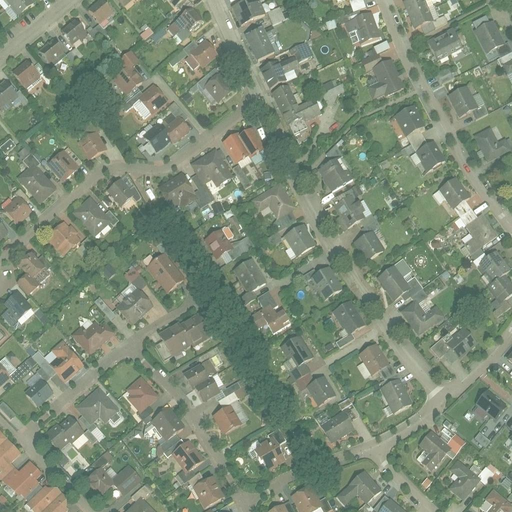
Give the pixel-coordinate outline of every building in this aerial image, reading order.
[(0,0),(17,19),(34,5),(29,0),(0,0)] [(165,0),(174,9),(184,0),(165,0)] [(257,0),(256,0),(234,10),(242,27),(265,17),(257,0)] [(420,0),(416,0),(404,5),(414,30),(431,23),(420,0)] [(112,15),(103,3),(89,15),(93,19),(98,26),(112,15)] [(266,14),(271,27),(284,22),(279,9),(266,14)] [(201,25),(191,11),(169,27),(180,41),(201,25)] [(377,42),(367,16),(353,22),(363,47),(377,42)] [(86,34),(77,24),(63,37),(68,42),(72,46),(86,34)] [(499,49),(488,27),(474,34),(486,56),(499,49)] [(148,29),(139,36),(143,42),(153,34),(148,29)] [(155,43),(166,34),(162,29),(151,39),(155,43)] [(260,33),(244,40),(256,65),(271,58),(260,33)] [(461,51),(452,34),(427,46),(436,64),(461,51)] [(64,55),(53,43),(40,55),(51,67),(64,55)] [(217,58),(205,43),(187,57),(199,72),(217,58)] [(372,49),(375,57),(388,51),(384,43),(372,49)] [(76,62),(82,57),(75,49),(69,54),(76,62)] [(127,72),(115,81),(126,97),(142,86),(132,73),(136,70),(126,56),(119,62),(127,72)] [(382,66),(379,57),(361,65),(365,74),(371,71),(377,85),(367,90),(372,101),(383,97),(384,100),(399,93),(386,64),(382,66)] [(262,69),(270,88),(285,82),(277,63),(262,69)] [(511,63),(503,68),(507,76),(511,73),(511,63)] [(38,76),(27,64),(12,76),(22,89),(38,76)] [(435,75),(441,86),(453,81),(447,70),(435,75)] [(216,73),(200,87),(218,107),(234,92),(216,73)] [(321,86),(323,92),(336,89),(334,82),(321,86)] [(17,97),(8,86),(0,92),(0,109),(1,111),(17,97)] [(164,105),(153,89),(138,100),(148,115),(164,105)] [(334,96),(344,94),(343,89),(322,92),(324,107),(336,106),(334,96)] [(448,98),(459,119),(473,111),(463,90),(448,98)] [(292,93),(275,100),(286,128),(318,115),(313,102),(298,108),(292,93)] [(412,109),(394,120),(406,140),(424,129),(412,109)] [(189,132),(179,120),(163,133),(170,141),(173,145),(189,132)] [(163,133),(159,127),(144,139),(156,153),(170,141),(163,133)] [(491,130),(474,137),(486,164),(511,152),(511,151),(507,140),(497,144),(491,130)] [(245,131),(221,145),(233,166),(249,157),(251,160),(259,155),(245,131)] [(89,137),(77,145),(89,163),(101,154),(89,137)] [(0,151),(4,156),(15,148),(9,140),(0,147),(0,151)] [(427,148),(414,156),(427,175),(439,167),(427,148)] [(215,153),(192,168),(202,185),(210,180),(215,189),(231,179),(215,153)] [(60,154),(45,166),(62,185),(76,173),(60,154)] [(320,169),(333,192),(355,180),(350,171),(341,176),(333,161),(320,169)] [(34,167),(17,180),(39,207),(56,193),(34,167)] [(182,175),(156,190),(167,209),(178,203),(182,211),(198,202),(182,175)] [(117,182),(105,194),(120,209),(132,197),(117,182)] [(464,203),(451,184),(439,192),(452,211),(464,203)] [(279,186),(251,203),(259,215),(269,209),(276,220),(294,210),(279,186)] [(29,212),(18,200),(3,214),(13,226),(29,212)] [(89,200),(73,216),(96,240),(112,224),(89,200)] [(348,200),(334,209),(347,231),(362,222),(348,200)] [(496,239),(482,219),(477,222),(464,203),(452,211),(472,242),(466,246),(472,255),(496,239)] [(62,226),(46,240),(63,259),(79,244),(62,226)] [(313,250),(301,230),(284,239),(296,260),(313,250)] [(241,255),(227,231),(201,245),(215,270),(241,255)] [(276,234),(265,242),(270,249),(281,242),(276,234)] [(368,236),(353,245),(366,265),(380,255),(368,236)] [(507,275),(492,257),(478,268),(493,286),(487,292),(500,307),(511,298),(498,282),(507,275)] [(24,276),(15,285),(28,299),(39,288),(33,282),(42,273),(28,258),(17,268),(24,276)] [(159,260),(146,270),(160,288),(166,296),(179,285),(159,260)] [(390,270),(376,281),(394,303),(408,292),(390,270)] [(257,286),(248,271),(235,278),(243,294),(257,286)] [(334,292),(323,274),(310,281),(322,300),(334,292)] [(138,292),(115,312),(129,328),(152,308),(138,292)] [(8,312),(2,317),(12,328),(30,311),(16,296),(4,307),(8,312)] [(99,300),(94,304),(109,322),(114,317),(99,300)] [(285,321),(273,300),(257,309),(268,331),(285,321)] [(443,320),(435,310),(425,318),(416,305),(402,315),(419,338),(443,320)] [(345,306),(331,315),(346,339),(360,331),(345,306)] [(198,317),(158,338),(169,359),(209,338),(198,317)] [(83,328),(72,337),(93,360),(116,338),(104,325),(100,329),(95,324),(87,332),(83,328)] [(475,348),(461,333),(445,348),(458,363),(475,348)] [(47,368),(60,382),(80,364),(61,343),(50,353),(56,360),(47,368)] [(303,365),(293,349),(279,357),(288,373),(303,365)] [(383,369),(370,350),(359,357),(372,377),(383,369)] [(209,382),(202,369),(184,379),(190,391),(195,389),(202,402),(219,393),(212,380),(209,382)] [(158,399),(140,379),(126,392),(131,398),(127,401),(140,416),(158,399)] [(40,382),(24,397),(36,410),(52,395),(40,382)] [(328,404),(318,384),(307,390),(317,410),(328,404)] [(396,386),(382,393),(393,417),(408,410),(396,386)] [(98,391),(75,411),(89,426),(98,418),(104,425),(118,413),(98,391)] [(506,410),(485,394),(474,409),(495,424),(506,410)] [(0,405),(0,411),(9,421),(14,416),(2,403),(0,405)] [(226,412),(213,419),(222,436),(235,429),(226,412)] [(150,424),(164,444),(179,433),(165,413),(150,424)] [(352,434),(344,419),(321,432),(329,447),(352,434)] [(56,427),(43,439),(56,453),(67,444),(69,446),(82,435),(70,420),(59,430),(56,427)] [(67,511),(73,507),(29,463),(20,473),(12,465),(21,456),(0,434),(0,472),(1,473),(0,473),(0,480),(7,488),(10,485),(29,503),(27,506),(33,511),(67,511)] [(479,435),(473,441),(483,450),(489,444),(479,435)] [(420,466),(428,473),(437,463),(439,465),(447,456),(427,438),(419,447),(429,456),(420,466)] [(272,439),(253,450),(266,473),(285,462),(272,439)] [(200,463),(185,445),(170,458),(176,464),(186,475),(200,463)] [(457,479),(447,491),(462,503),(480,481),(457,462),(449,472),(457,479)] [(141,482),(128,467),(108,484),(98,472),(87,482),(100,497),(111,488),(121,499),(141,482)] [(363,473),(335,497),(344,507),(357,496),(364,505),(380,492),(363,473)] [(192,488),(205,510),(222,500),(209,478),(192,488)] [(290,497),(298,511),(314,511),(316,511),(305,490),(290,497)] [(491,507),(487,511),(510,511),(511,510),(511,508),(493,492),(485,501),(491,507)] [(154,511),(141,499),(128,511),(154,511)] [(379,511),(401,511),(388,502),(379,511)]
